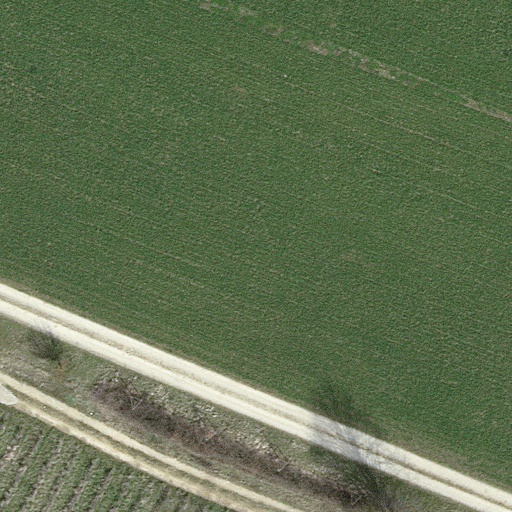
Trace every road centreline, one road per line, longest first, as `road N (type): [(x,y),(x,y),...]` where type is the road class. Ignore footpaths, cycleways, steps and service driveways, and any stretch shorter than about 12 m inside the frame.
road 1 (track): [(0,295),(511,509)]
road 2 (track): [(0,389),(271,511)]
